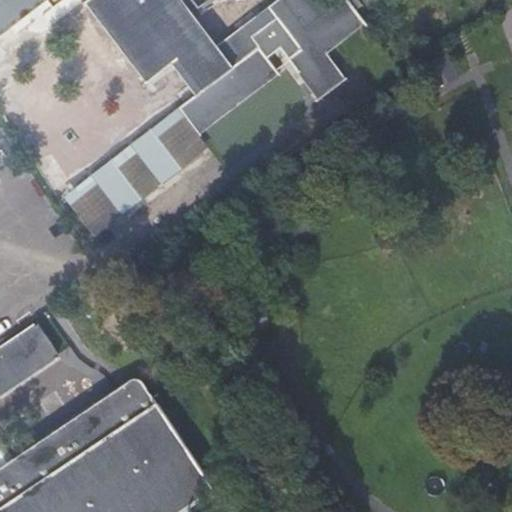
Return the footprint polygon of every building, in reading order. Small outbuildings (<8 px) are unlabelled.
[(324,51),(363,22),(347,0),(336,0),(329,6),(324,0),(275,0),(215,45),(181,0),(0,0),(0,29),(41,0),(82,0),(79,2),(80,3),(83,2),(142,80),(140,82),(141,84),(169,62),(194,94),(176,107),(178,109),(198,136),(199,136),(197,133),(276,74),(278,76),(279,75),(266,58),(279,49),(316,98),(313,100),(315,101),(347,77),(346,76),(344,77),(324,51)] [(445,86),(460,78),(447,53),(431,61),(445,86)] [(198,136),(178,109),(62,197),(94,239),(212,153),(198,136)] [(0,349),(0,395),(29,377),(58,358),(38,326),(8,345),(0,349)] [(0,506),(27,488),(69,461),(98,442),(153,405),(140,381),(138,380),(137,379),(135,378),(134,378),(132,378),(130,378),(128,379),(127,380),(79,413),(50,432),(8,460),(7,461),(0,466),(0,506)] [(27,488),(0,506),(0,511),(208,511),(215,508),(211,501),(153,405),(98,442),(69,461),(27,488)] [(0,447),(0,466),(7,461),(8,460),(0,447)]
